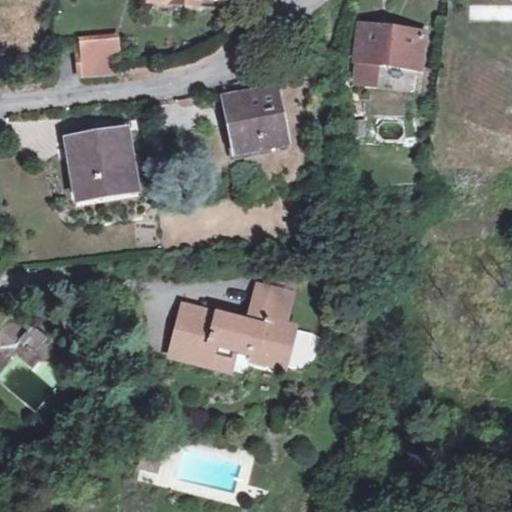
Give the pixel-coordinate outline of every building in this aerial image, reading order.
[(423,35),(360,27),(355,61),(418,69),(423,35)] [(82,42),(86,76),(121,73),(117,39),(82,42)] [(260,99),(228,106),(237,154),(288,144),(278,86),(258,90),(260,99)] [(225,96),(228,106),(260,99),(258,90),(225,96)] [(99,190),(138,185),(129,130),(69,142),(80,204),(101,200),(99,190)] [(182,309),(173,345),(231,360),(231,357),(234,349),(249,353),(247,360),(292,372),(300,371),(304,368),(312,359),(284,353),(290,330),(281,328),(288,296),(256,288),(248,321),(234,318),(233,323),(217,319),(182,309)] [(219,313),(217,319),(233,323),(234,318),(219,313)] [(0,331),(1,348),(19,346),(22,342),(27,345),(29,342),(38,349),(48,337),(32,324),(29,327),(13,314),(0,315),(0,331)] [(231,360),(173,345),(169,355),(227,371),(231,360)] [(234,349),(231,357),(247,360),(249,353),(234,349)] [(169,452),(152,448),(145,472),(162,477),(169,452)]
